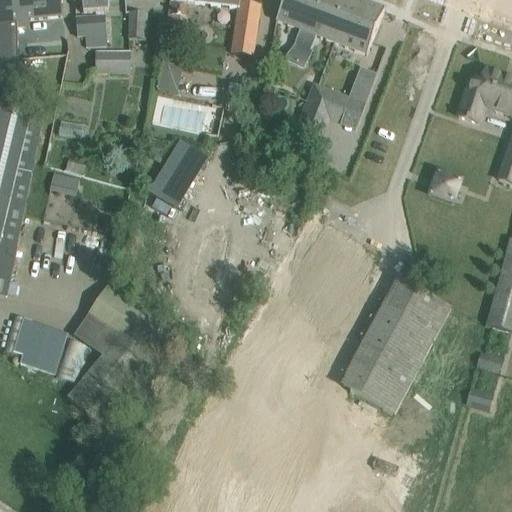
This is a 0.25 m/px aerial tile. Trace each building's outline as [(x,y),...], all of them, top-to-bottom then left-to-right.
[(13,263),(43,117),(19,111),(18,29),(29,28),(29,22),(62,19),(60,0),(0,0),(0,296),(6,297),(11,272),(23,275),(25,266),(13,263)] [(101,14),(99,0),(73,0),(74,3),(82,3),(83,15),(101,14)] [(119,0),(99,0),(101,14),(108,13),(107,1),(119,0)] [(172,0),(172,4),(170,16),(168,24),(166,37),(186,40),(189,19),(186,18),(187,5),(239,11),(240,5),(240,0),(172,0)] [(285,0),(277,24),(301,33),(290,63),(305,68),(316,38),(367,58),(378,31),(384,14),(385,13),(350,0),(285,0)] [(239,11),(232,57),(253,60),(261,8),(240,5),(239,11)] [(129,15),(127,41),(145,43),(148,15),(129,15)] [(85,40),(86,51),(106,49),(104,17),(76,20),(77,40),(85,40)] [(159,23),(157,36),(166,37),(168,24),(159,23)] [(95,54),(95,77),(131,77),(131,54),(95,54)] [(365,108),(376,78),(361,72),(349,102),(365,108)] [(471,82),(458,120),(479,126),(485,108),(511,117),(511,81),(486,73),(482,85),(471,82)] [(314,88),(305,113),(329,121),(338,97),(314,88)] [(511,142),(499,182),(511,186),(511,142)] [(151,196),(182,212),(211,159),(180,143),(151,196)] [(441,171),(434,191),(454,198),(461,178),(441,171)] [(51,193),(78,199),(82,181),(55,175),(51,193)] [(318,195),(314,203),(326,209),(330,201),(318,195)] [(127,260),(155,269),(171,222),(142,213),(127,260)] [(332,223),(318,251),(354,270),(368,241),(332,223)] [(494,297),(490,311),(489,313),(491,313),(487,329),(511,335),(511,242),(508,242),(494,297)] [(210,301),(221,254),(201,249),(190,297),(210,301)] [(318,251),(304,280),(339,299),(354,270),(318,251)] [(276,273),(272,281),(283,287),(287,279),(276,273)] [(183,330),(113,282),(87,319),(117,340),(68,401),(101,428),(183,330)] [(476,305),(475,315),(487,317),(489,308),(476,305)] [(420,310),(414,342),(453,350),(459,319),(420,310)] [(14,319),(4,353),(23,359),(33,324),(14,319)] [(239,342),(233,353),(241,358),(247,346),(239,342)] [(414,342),(407,373),(446,381),(453,350),(414,342)] [(68,343),(56,379),(76,386),(88,349),(68,343)] [(255,364),(241,393),(276,412),(291,383),(255,364)] [(449,375),(447,384),(459,388),(462,379),(449,375)] [(473,392),(470,407),(492,411),(495,396),(473,392)] [(241,393),(227,422),(262,440),(265,442),(272,427),(269,426),(276,412),(241,393)] [(209,398),(203,409),(212,414),(217,402),(209,398)] [(384,407),(369,435),(405,454),(419,426),(384,407)] [(448,418),(444,426),(455,432),(459,424),(448,418)] [(227,422),(213,450),(251,470),(258,456),(255,455),(262,440),(227,422)] [(369,435),(355,464),(390,483),(405,454),(369,435)] [(189,438),(183,450),(192,454),(197,442),(189,438)] [(352,511),(333,499),(324,511),(352,511)]
